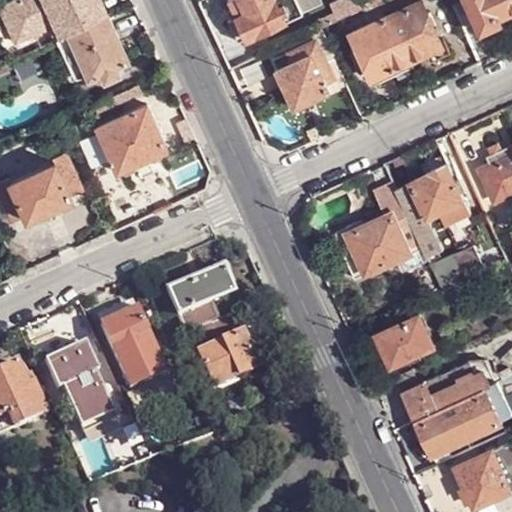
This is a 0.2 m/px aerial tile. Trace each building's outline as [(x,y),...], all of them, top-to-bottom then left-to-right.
[(0,0),(0,16),(11,41),(51,25),(56,37),(68,33),(109,14),(102,0),(0,0)] [(230,0),(237,16),(229,20),(239,41),(303,11),(297,0),(230,0)] [(345,16),(367,5),(364,0),(348,0),(340,4),(345,16)] [(511,0),(461,0),(453,4),(464,27),(476,22),(481,31),(482,30),(488,33),(497,28),(498,23),(499,22),(497,18),(511,10),(511,0)] [(420,1),(351,33),(359,49),(370,72),(373,78),(374,77),(412,60),(441,46),(420,1)] [(68,33),(88,77),(99,73),(102,78),(119,70),(117,65),(129,60),(109,14),(68,33)] [(68,33),(52,40),(72,84),(88,77),(68,33)] [(316,40),(290,52),(295,61),(276,70),(282,84),(294,108),(330,91),(326,84),(334,81),(337,87),(346,82),(335,58),(327,62),(316,40)] [(364,75),(370,72),(359,49),(352,52),(364,75)] [(416,69),(412,60),(374,77),(378,87),(416,69)] [(326,84),(330,91),(337,87),(334,81),(326,84)] [(146,101),(96,123),(116,169),(167,146),(146,101)] [(511,194),(511,145),(489,157),(492,164),(482,169),(497,202),(511,194)] [(0,191),(12,218),(25,212),(26,215),(43,206),(48,212),(54,209),(54,202),(70,194),(69,193),(83,187),(66,150),(52,156),(54,160),(12,180),(9,176),(0,179),(0,191)] [(454,162),(450,164),(458,182),(462,180),(454,162)] [(433,172),(412,182),(397,188),(398,190),(423,245),(426,251),(442,244),(440,239),(430,218),(441,213),(463,202),(466,201),(458,182),(450,164),(448,165),(447,163),(432,169),(433,172)] [(368,274),(413,253),(412,251),(423,245),(398,190),(381,198),(389,215),(350,234),(360,256),(368,274)] [(0,224),(12,218),(0,191),(0,224)] [(467,211),(463,202),(441,213),(446,222),(467,211)] [(352,259),(360,256),(350,234),(341,238),(352,259)] [(454,254),(432,264),(443,291),(467,281),(454,254)] [(222,266),(223,263),(216,265),(168,289),(169,291),(220,269),(220,267),(222,266)] [(223,263),(222,266),(232,291),(235,289),(226,264),(223,263)] [(210,300),(232,291),(222,266),(220,267),(220,269),(169,291),(168,289),(165,289),(176,315),(210,300)] [(474,297),(467,281),(443,291),(452,309),(474,297)] [(96,315),(100,323),(120,314),(136,307),(132,298),(96,315)] [(176,315),(184,333),(187,331),(218,318),(210,300),(176,315)] [(141,316),(136,307),(120,314),(125,324),(141,316)] [(196,350),(213,386),(258,364),(242,329),(232,312),(218,318),(187,331),(196,350)] [(166,370),(141,316),(125,324),(120,314),(100,323),(130,387),(166,370)] [(379,334),(394,366),(437,347),(422,314),(379,334)] [(44,359),(58,388),(63,385),(83,428),(114,413),(95,371),(98,369),(85,340),(44,359)] [(511,349),(502,359),(511,363),(511,349)] [(0,368),(0,415),(6,412),(13,427),(46,412),(32,381),(26,383),(17,361),(0,368)] [(511,375),(511,376),(507,369),(488,378),(485,372),(478,375),(471,362),(424,384),(403,393),(416,421),(417,420),(427,441),(434,457),(504,424),(502,421),(487,388),(500,383),(506,397),(511,394),(511,375)] [(424,384),(416,367),(375,386),(383,402),(403,393),(424,384)] [(502,421),(511,416),(511,410),(506,397),(500,383),(487,388),(502,421)] [(0,432),(13,427),(6,412),(0,415),(0,432)] [(495,439),(499,446),(511,440),(511,437),(509,432),(495,439)] [(425,459),(434,457),(427,441),(425,442),(420,450),(425,459)] [(511,441),(460,466),(469,486),(465,488),(471,501),(475,499),(478,506),(496,498),(511,491),(511,441)] [(464,453),(466,458),(479,451),(477,447),(464,453)] [(456,468),(465,488),(469,486),(460,466),(456,468)] [(10,490),(0,494),(0,511),(10,511),(19,509),(10,490)] [(511,506),(511,491),(496,498),(502,511),(511,506)]
